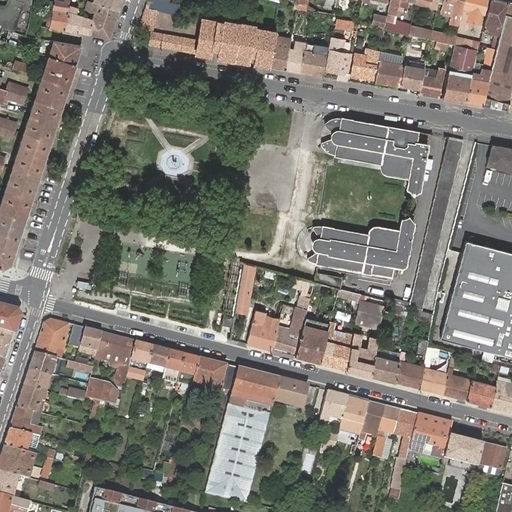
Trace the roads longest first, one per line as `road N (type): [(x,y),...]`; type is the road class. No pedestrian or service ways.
road 1 (residential): [(511,424),(36,299)]
road 2 (residential): [(114,55),(511,129)]
road 3 (residential): [(114,55),(36,299)]
road 4 (residential): [(36,299),(0,416)]
